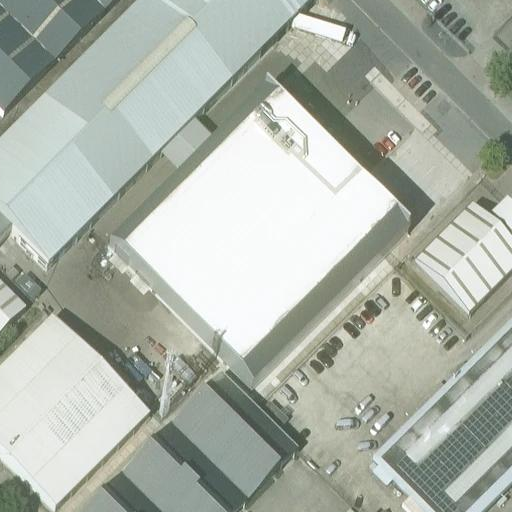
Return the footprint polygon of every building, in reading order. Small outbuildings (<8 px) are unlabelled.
[(318,0),(148,0),(0,149),(0,247),(10,237),(47,273),(318,0)] [(121,0),(0,0),(0,116),(2,119),(121,0)] [(212,145),(107,250),(251,393),(407,236),(263,93),(212,145)] [(490,231),(487,228),(470,210),(414,267),(468,321),(511,276),(511,215),(507,211),(492,227),(493,228),(490,231)] [(0,289),(0,338),(25,314),(0,289)] [(46,325),(0,371),(0,461),(50,511),(56,511),(145,424),(61,340),(46,325)] [(486,511),(511,487),(511,325),(372,464),(411,503),(403,510),(405,511),(486,511)] [(240,511),(296,456),(241,401),(220,380),(164,436),(240,511)] [(144,511),(240,511),(164,436),(116,484),(144,511)] [(144,511),(116,484),(88,511),(144,511)]
